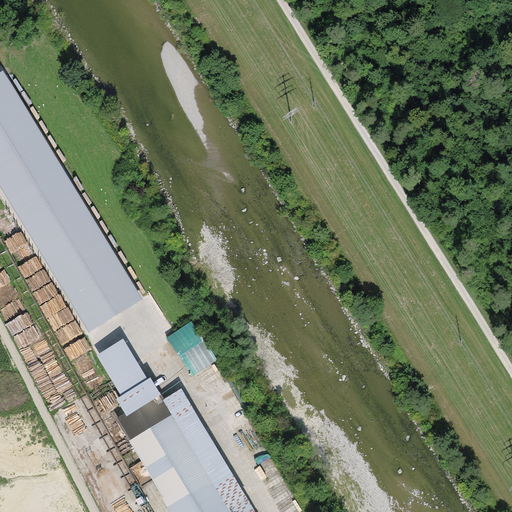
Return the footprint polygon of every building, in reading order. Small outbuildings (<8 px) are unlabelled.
[(3,70),(0,72),(0,182),(50,264),(102,232),(3,70)] [(163,324),(166,333),(173,331),(171,323),(163,324)] [(197,325),(169,339),(190,380),(218,366),(197,325)] [(224,381),(208,389),(213,399),(229,391),(224,381)] [(221,500),(156,394),(112,421),(168,511),(242,511),(231,494),(221,500)] [(219,432),(247,416),(240,405),(213,422),(219,432)] [(267,498),(272,509),(295,499),(290,487),(267,498)]
